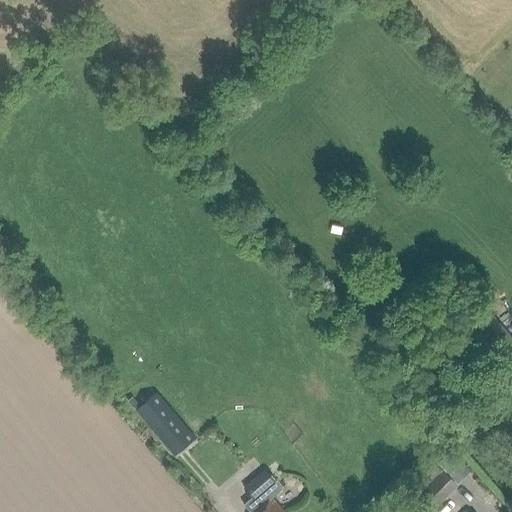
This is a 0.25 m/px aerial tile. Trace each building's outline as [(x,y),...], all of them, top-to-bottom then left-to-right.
[(491,316),(479,327),(511,366),(511,341),(508,337),(491,316)] [(194,440),(155,394),(136,410),(175,457),(194,440)] [(442,471),(455,483),(468,469),(447,450),(434,464),(442,471)] [(433,511),(457,485),(455,483),(442,471),(440,473),(431,464),(403,493),(418,507),(415,511),(416,511),(433,511)] [(282,511),(271,498),(281,489),(265,470),(243,488),(251,498),(242,505),(248,511),(282,511)]
